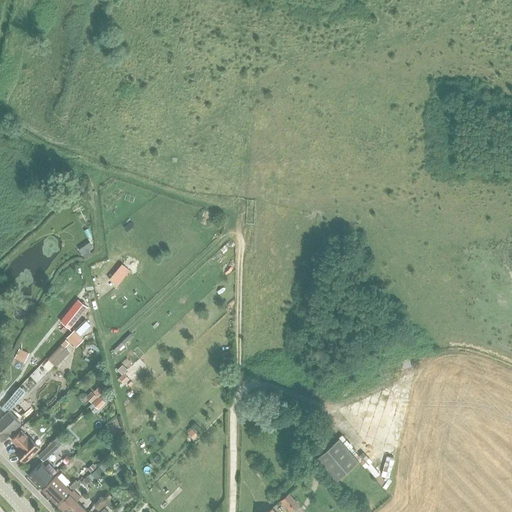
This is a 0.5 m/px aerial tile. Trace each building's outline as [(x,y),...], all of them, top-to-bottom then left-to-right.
[(78,300),(60,322),(69,329),(87,308),(78,300)] [(62,345),(48,359),(56,366),(70,352),(62,345)] [(116,370),(121,375),(117,378),(123,385),(129,379),(122,373),(126,370),(122,365),(116,370)] [(19,384),(1,406),(7,412),(26,390),(19,384)] [(102,392),(98,387),(92,393),(90,391),(85,397),(91,403),(102,392)] [(104,403),(104,402),(110,397),(105,392),(99,397),(91,404),(97,409),(104,403)] [(253,412),(259,420),(268,412),(262,404),(253,412)] [(0,438),(2,441),(11,433),(10,432),(20,423),(9,411),(0,420),(0,438)] [(103,430),(111,436),(115,432),(107,425),(103,430)] [(21,430),(12,439),(19,447),(15,451),(26,462),(40,448),(30,437),(29,437),(21,430)] [(316,458),(336,481),(359,461),(339,438),(316,458)] [(54,440),(39,455),(44,460),(59,446),(54,440)] [(105,461),(99,467),(105,472),(109,466),(105,461)] [(41,463),(28,475),(41,487),(53,476),(41,463)] [(93,463),(88,468),(91,471),(96,466),(93,463)] [(99,466),(91,473),(97,480),(105,473),(105,472),(99,467),(99,466)] [(42,489),(58,505),(71,491),(56,475),(42,489)] [(76,480),(70,486),(73,490),(73,489),(81,482),(79,480),(77,481),(76,480)] [(71,491),(58,505),(65,511),(67,511),(88,511),(77,501),(81,497),(73,489),(73,490),(71,491)] [(281,500),(291,511),(299,504),(289,493),(281,500)]
